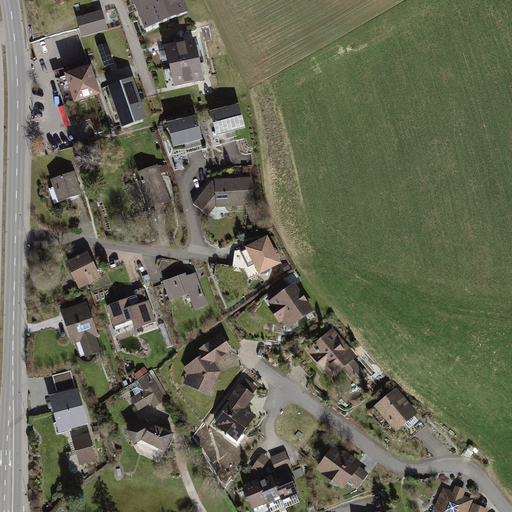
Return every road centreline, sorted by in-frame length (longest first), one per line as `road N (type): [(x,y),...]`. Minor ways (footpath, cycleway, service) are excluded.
road 1 (residential): [(15,234),(194,257),(183,183),(196,162),(247,160)]
road 2 (residential): [(508,511),(463,465),(406,470),(391,463),(257,365)]
road 3 (tertiary): [(9,511),(15,234)]
road 4 (tertiary): [(15,234),(9,0)]
